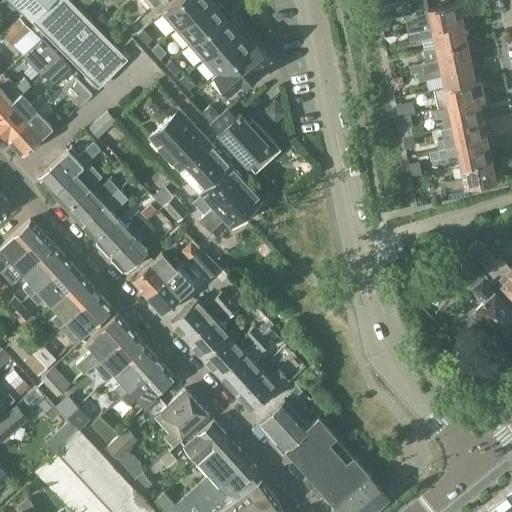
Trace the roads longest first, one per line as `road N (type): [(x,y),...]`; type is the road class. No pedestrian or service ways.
road 1 (residential): [(0,163),(316,511)]
road 2 (residential): [(473,465),(378,349),(358,245)]
road 3 (residential): [(358,245),(310,0)]
road 4 (residential): [(511,195),(358,245)]
